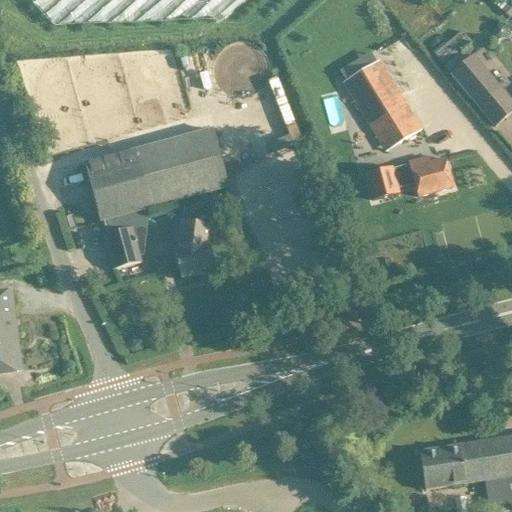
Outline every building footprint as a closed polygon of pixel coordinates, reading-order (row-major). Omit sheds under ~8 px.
[(511,6),(508,3),(501,10),(510,19),(511,16),(511,6)] [(496,27),(493,31),(495,37),(499,39),(505,38),(507,34),(506,28),(502,25),(496,27)] [(461,32),(434,54),(443,65),(470,42),(461,32)] [(451,75),(480,110),(502,92),(473,57),(451,75)] [(344,82),(387,152),(422,130),(379,61),(344,82)] [(85,165),(101,223),(103,222),(147,211),(227,189),(212,131),(85,165)] [(409,164),(418,198),(453,189),(445,161),(429,165),(428,159),(409,164)] [(393,195),(395,172),(374,171),(373,194),(393,195)] [(206,244),(210,228),(199,226),(200,218),(217,214),(219,202),(219,201),(183,211),(178,251),(174,253),(181,280),(216,270),(208,243),(206,244)] [(141,264),(136,244),(137,243),(136,239),(134,240),(132,230),(145,227),(147,211),(103,222),(107,236),(105,237),(114,270),(114,271),(141,264)] [(0,375),(22,372),(12,292),(0,293),(0,375)] [(511,511),(511,503),(511,502),(511,438),(419,453),(426,492),(485,483),(489,511),(511,511)]
